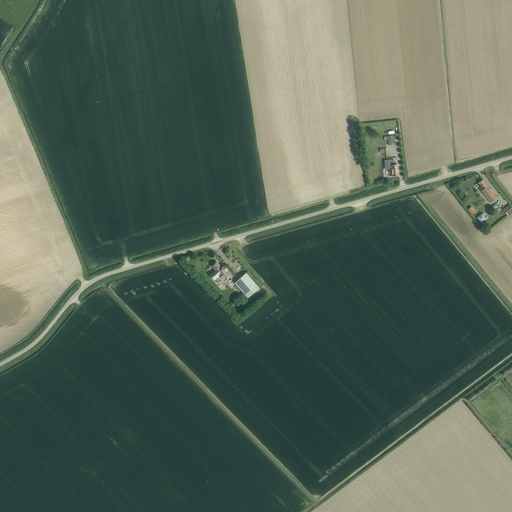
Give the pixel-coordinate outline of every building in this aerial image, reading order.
[(387,137),(384,137),(384,140),(388,140),(389,145),(395,145),(394,136),(387,136),(387,137)] [(387,160),(384,161),(385,166),(388,166),(388,168),(390,176),(392,176),(398,175),(397,165),(394,165),(393,159),(387,160)] [(490,203),(497,198),(483,180),(479,183),(481,187),(479,189),(487,199),(490,203)] [(507,215),(511,211),(511,207),(510,205),(503,210),(507,215)] [(217,262),(212,266),(215,270),(210,275),(214,280),(220,275),(225,281),(232,274),(225,265),(222,268),(217,262)] [(248,298),(251,296),(255,300),(259,297),(255,292),(259,288),(246,273),(235,283),(248,298)]
